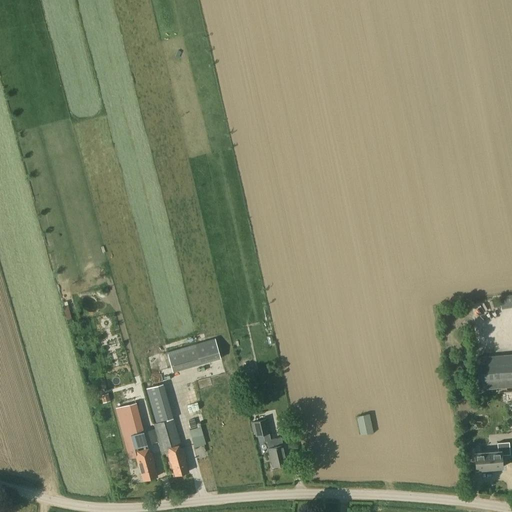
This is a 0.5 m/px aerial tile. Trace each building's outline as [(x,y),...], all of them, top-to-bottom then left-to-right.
[(173,372),(221,358),(215,339),(167,353),(173,372)] [(511,354),(476,357),(478,390),(511,387),(511,354)] [(175,475),(188,472),(185,459),(183,448),(174,418),(172,419),(163,383),(148,387),(157,423),(153,424),(154,428),(158,441),(162,455),(167,453),(170,463),(171,462),(175,475)] [(247,396),(256,394),(254,385),(245,387),(247,396)] [(140,467),(143,480),(157,477),(154,467),(155,467),(152,453),(149,454),(148,448),(137,451),(136,448),(151,444),(147,430),(142,431),(141,428),(142,428),(135,403),(132,404),(117,408),(122,432),(129,459),(135,458),(137,460),(138,467),(140,467)] [(369,414),(357,416),(361,434),(372,432),(369,414)] [(252,422),(255,437),(270,433),(267,419),(252,422)] [(191,437),(194,447),(205,444),(202,434),(200,427),(189,430),(191,437)] [(281,437),(266,440),(271,460),(272,467),(287,463),(283,444),(282,445),(281,437)] [(476,470),(502,467),(501,455),(510,455),(509,442),(497,443),(498,451),(475,453),(476,470)]
